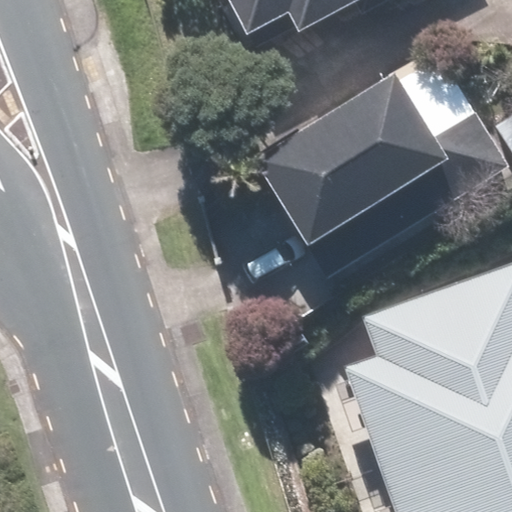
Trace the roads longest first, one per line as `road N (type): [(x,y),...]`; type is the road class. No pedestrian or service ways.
road 1 (secondary): [(11,0),(58,118),(76,191),(75,269)]
road 2 (secondary): [(75,269),(157,511)]
road 3 (secondary): [(75,269),(0,168)]
